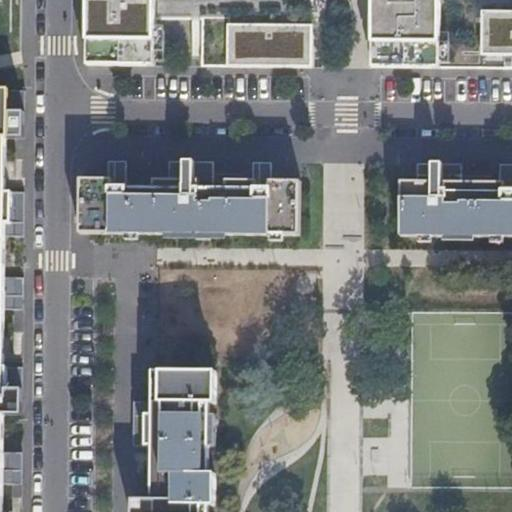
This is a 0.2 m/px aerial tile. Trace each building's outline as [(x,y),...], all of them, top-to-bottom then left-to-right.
[(88,0),(88,66),(156,67),(156,20),(202,20),(202,67),(227,67),(312,68),(313,25),(313,0),(88,0)] [(511,0),(373,0),(373,69),(441,69),(511,70),(511,0)] [(5,119),(5,134),(7,134),(11,143),(17,143),(17,120),(5,119)] [(105,188),(120,188),(120,180),(105,179),(105,188)] [(188,180),(188,189),(203,189),(203,181),(188,180)] [(271,190),(286,190),(286,181),(271,181),(271,190)] [(442,183),(442,192),(456,192),(456,183),(442,183)] [(120,188),(105,188),(81,188),(81,231),(310,233),(310,190),(286,190),(271,190),(203,189),(188,189),(120,188)] [(511,192),(508,192),(456,192),(442,192),(412,191),(412,234),(511,235),(511,192)] [(16,222),(4,221),(4,236),(6,236),(10,245),(16,245),(16,222)] [(16,295),(4,294),(3,309),(5,309),(8,318),(16,318),(16,295)] [(208,511),(210,373),(155,372),(155,402),(154,416),(154,503),(153,511),(208,511)] [(142,416),(154,416),(155,402),(153,402),(148,393),(142,393),(142,416)] [(15,397),(3,396),(3,411),(4,411),(9,420),(15,420),(15,397)] [(15,469),(2,469),(2,484),(4,484),(8,493),(14,493),(15,469)] [(141,511),(153,511),(154,503),(152,504),(148,494),(141,494),(141,511)]
